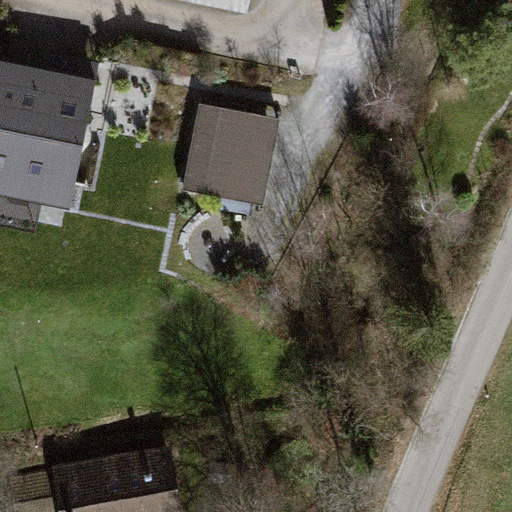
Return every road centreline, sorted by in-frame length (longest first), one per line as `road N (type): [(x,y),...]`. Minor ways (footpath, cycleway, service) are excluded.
road 1 (residential): [(511,272),(419,511)]
road 2 (unknown): [(374,0),(335,98),(303,122)]
